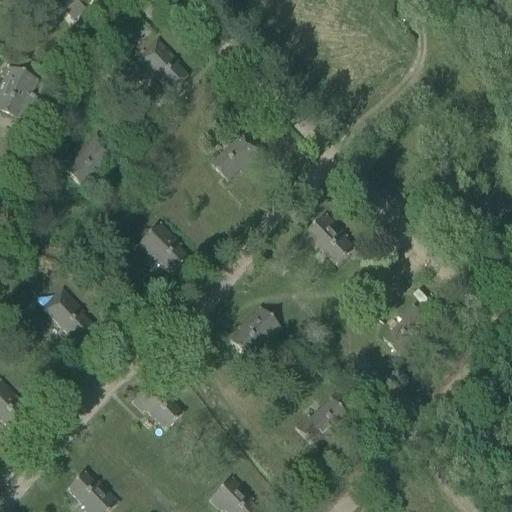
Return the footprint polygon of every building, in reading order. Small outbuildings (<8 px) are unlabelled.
[(78,6),(84,0),(48,0),(63,15),(64,15),(72,23),(84,12),(78,6)] [(187,79),(176,68),(179,65),(156,42),(136,62),(170,96),(187,79)] [(7,70),(0,86),(0,116),(15,123),(25,98),(29,99),(36,82),(7,70)] [(211,168),(227,185),(239,174),(242,177),(265,154),(245,134),(211,168)] [(63,173),(80,191),(115,157),(95,137),(72,159),(75,162),(63,173)] [(501,206),(495,212),(502,219),(508,212),(501,206)] [(319,250),(338,270),(355,253),(344,242),(347,239),(326,217),(303,240),(316,253),(319,250)] [(511,219),(494,236),(511,253),(511,252),(511,219)] [(188,261),(177,251),(180,248),(159,226),(136,248),(149,261),(152,259),(170,278),(188,261)] [(41,311),(75,346),(92,329),(81,318),(83,315),(61,292),(41,311)] [(383,343),(400,360),(411,349),(413,352),(435,331),(413,308),(400,321),(402,324),(383,343)] [(240,334),(229,344),(245,361),(265,343),(268,346),(281,333),(259,310),(237,331),(240,334)] [(146,414),(165,434),(182,417),(171,406),(174,403),(153,380),(129,403),(143,417),(146,414)] [(0,424),(10,435),(28,418),(17,407),(20,405),(0,383),(0,424)] [(294,431),(317,454),(340,431),(336,427),(345,418),(329,402),(311,420),(308,417),(294,431)] [(84,511),(111,511),(118,506),(96,484),(94,486),(83,476),(66,492),(85,511),(84,511)] [(216,511),(256,511),(249,504),(251,502),(231,481),(208,503),(216,511)]
